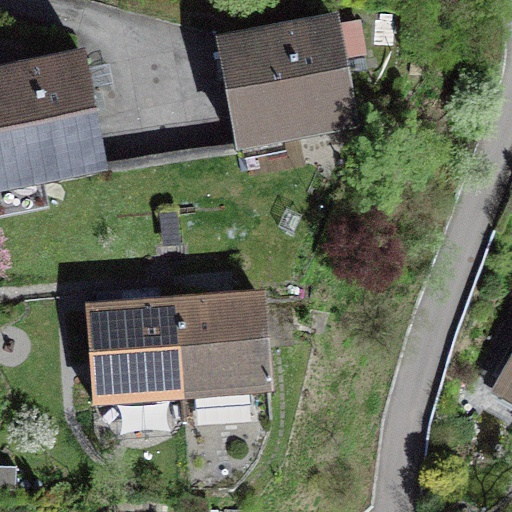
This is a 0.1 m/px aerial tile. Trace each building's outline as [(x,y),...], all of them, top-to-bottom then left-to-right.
[(307,35),(221,52),(239,147),(287,138),(286,132),(353,120),(336,27),(306,32),(307,35)] [(50,69),(0,78),(0,185),(27,181),(28,183),(104,169),(84,59),(49,65),(50,69)] [(261,300),(176,307),(183,398),(267,392),(261,300)] [(176,307),(92,312),(98,404),(183,398),(176,307)] [(511,356),(493,388),(511,399),(511,356)]
